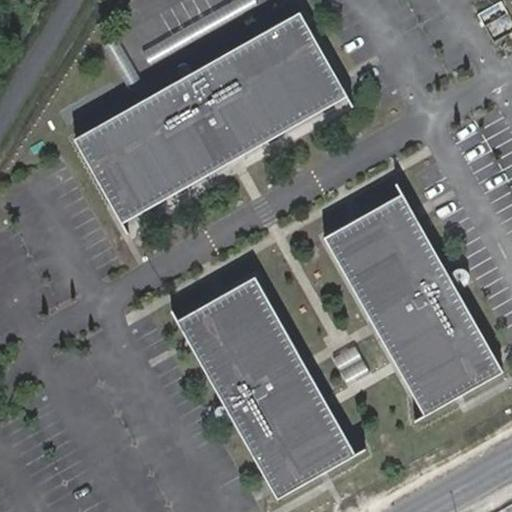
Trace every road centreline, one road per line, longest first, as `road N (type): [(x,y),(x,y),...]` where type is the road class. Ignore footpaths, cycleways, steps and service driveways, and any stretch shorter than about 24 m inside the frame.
road 1 (unknown): [(437,120),(114,301)]
road 2 (unknown): [(229,511),(114,301)]
road 3 (unknown): [(41,341),(128,511)]
road 4 (unknown): [(41,341),(12,420),(11,449),(33,511)]
road 5 (unknown): [(437,120),(511,260)]
road 6 (unclassified): [(77,0),(0,128)]
road 7 (unknown): [(437,120),(366,0)]
road 8 (unknown): [(114,301),(44,183)]
